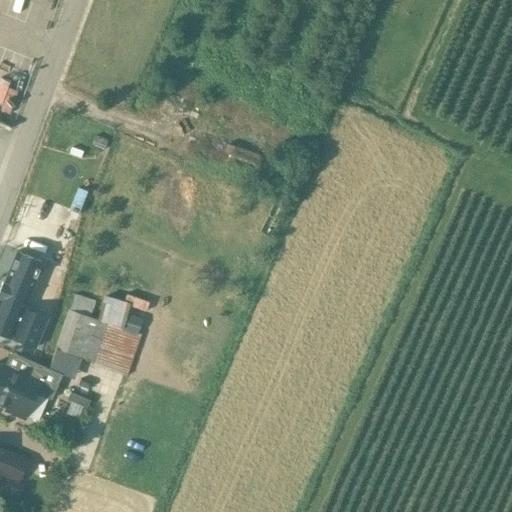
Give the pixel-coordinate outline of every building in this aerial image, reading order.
[(94,135),(91,143),(103,148),(106,140),(94,135)] [(0,333),(35,348),(47,318),(22,308),(42,261),(17,251),(4,283),(3,282),(0,288),(0,333)] [(49,368),(31,361),(25,375),(0,364),(0,403),(7,407),(5,410),(25,419),(36,393),(51,399),(62,374),(74,379),(81,358),(95,362),(94,365),(126,376),(141,334),(137,333),(123,328),(121,328),(129,303),(105,295),(97,319),(90,316),(95,301),(74,294),(49,368)] [(127,315),(123,328),(137,333),(141,319),(127,315)] [(63,410),(80,416),(86,397),(70,391),(63,410)] [(24,458),(0,447),(0,470),(16,477),(24,458)]
